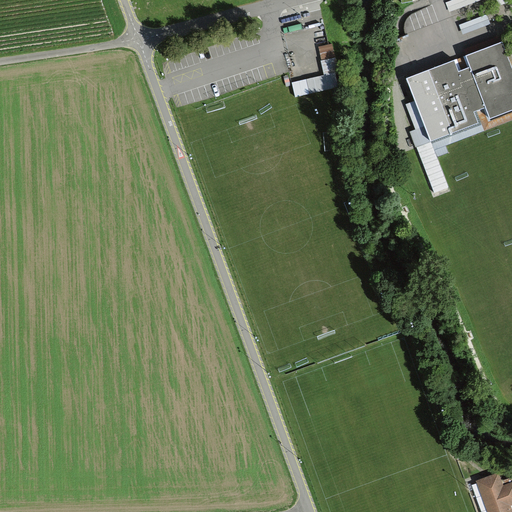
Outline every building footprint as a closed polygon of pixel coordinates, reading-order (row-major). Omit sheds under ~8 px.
[(453,0),(446,3),(449,12),(479,0),(453,0)] [(486,15),(460,25),(463,34),(490,24),(486,15)] [(454,60),(407,78),(431,142),(478,124),(473,112),(485,107),(489,119),(511,110),(511,68),(502,42),(465,56),(470,68),(459,72),(454,60)] [(296,96),(337,86),(334,72),(338,71),(332,46),(319,49),(325,75),(292,83),(296,96)] [(479,481),(489,511),(511,511),(509,504),(511,503),(511,483),(502,487),(498,474),(479,481)]
